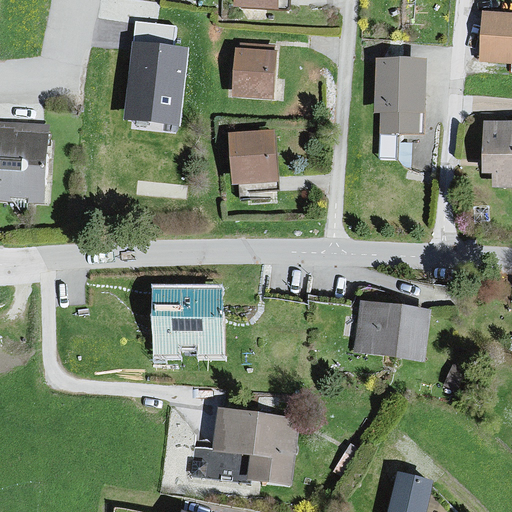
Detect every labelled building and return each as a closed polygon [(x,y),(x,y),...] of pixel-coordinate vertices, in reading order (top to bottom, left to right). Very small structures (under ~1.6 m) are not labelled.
[(236,0),(235,12),(281,16),(282,0),(236,0)] [(511,18),(485,17),(481,69),(511,70),(511,18)] [(136,18),(125,118),(182,124),(191,45),(175,43),(178,23),(136,18)] [(276,59),(238,57),(236,102),(274,104),(276,59)] [(427,69),(380,69),(380,141),(427,141),(427,69)] [(0,195),(0,205),(44,207),(49,128),(0,125),(0,153),(2,154),(0,195)] [(511,125),(483,125),(482,177),(496,177),(495,194),(511,194),(511,125)] [(278,140),(237,143),(240,191),(282,188),(278,140)] [(227,297),(155,298),(156,361),(228,360),(227,297)] [(433,317),(359,311),(355,358),(429,365),(433,317)] [(304,425),(220,416),(216,456),(254,460),(252,484),(298,489),(304,425)] [(430,511),(438,486),(402,476),(391,511),(430,511)]
